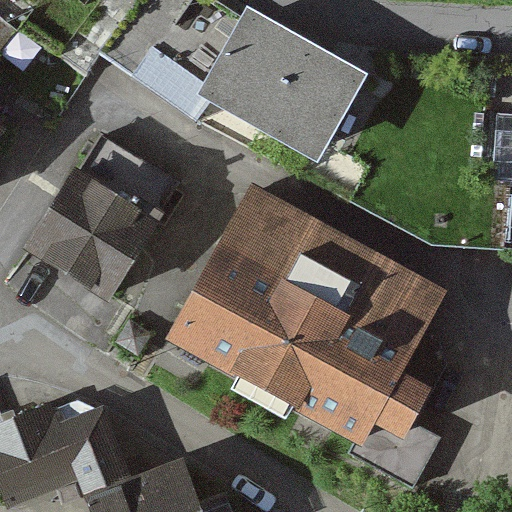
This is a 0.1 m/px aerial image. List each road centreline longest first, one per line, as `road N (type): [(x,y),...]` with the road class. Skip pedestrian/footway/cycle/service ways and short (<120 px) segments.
road 1 (residential): [(300,511),(128,392),(0,317)]
road 2 (residential): [(511,33),(364,28),(285,0)]
